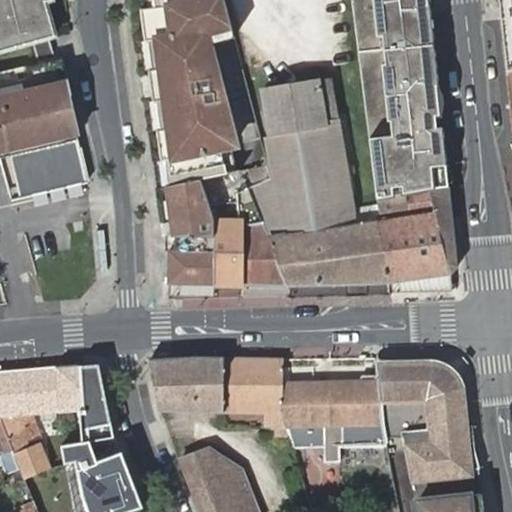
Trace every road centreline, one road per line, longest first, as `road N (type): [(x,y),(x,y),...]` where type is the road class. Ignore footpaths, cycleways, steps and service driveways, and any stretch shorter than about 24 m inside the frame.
road 1 (primary): [(126,333),(500,322)]
road 2 (residential): [(93,0),(122,196),(126,333)]
road 3 (tertiary): [(500,322),(465,0)]
road 4 (residential): [(126,333),(135,409),(171,511)]
road 5 (primary): [(0,344),(126,333)]
